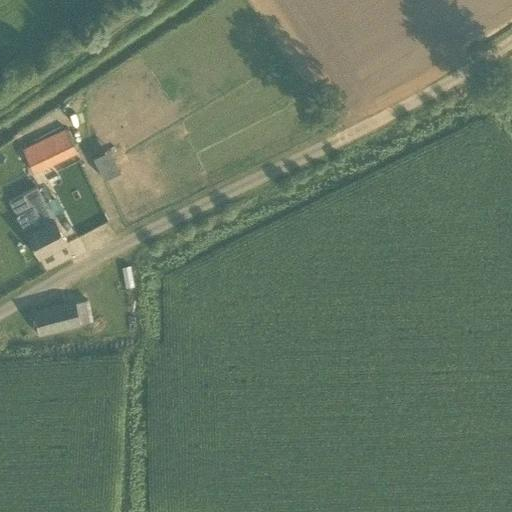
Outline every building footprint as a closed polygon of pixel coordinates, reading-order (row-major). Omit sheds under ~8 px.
[(35,173),(78,152),(66,127),(22,148),(35,173)] [(110,212),(150,194),(128,144),(87,162),(110,212)] [(37,205),(32,196),(24,200),(12,207),(40,259),(68,244),(57,222),(56,222),(45,201),(37,205)] [(75,302),(73,302),(79,325),(82,324),(92,321),(89,298),(75,302)] [(33,313),(39,336),(79,325),(73,302),(33,313)]
